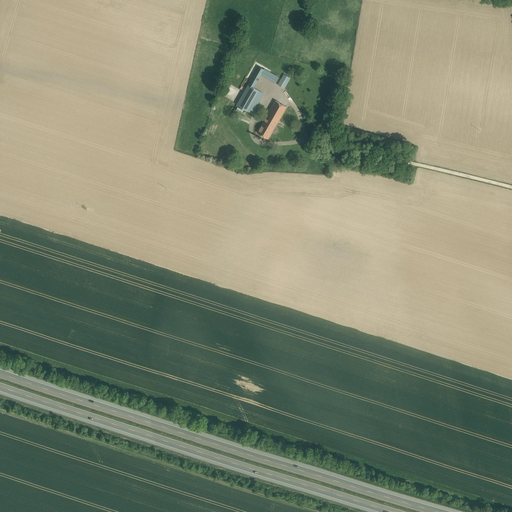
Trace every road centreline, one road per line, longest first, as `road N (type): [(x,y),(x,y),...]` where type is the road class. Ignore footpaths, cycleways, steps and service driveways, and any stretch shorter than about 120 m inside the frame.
road 1 (motorway): [(448,511),(0,368)]
road 2 (motorway): [(0,384),(402,511)]
road 3 (track): [(0,408),(321,511)]
road 4 (track): [(511,187),(303,135)]
road 5 (track): [(303,129),(294,105),(270,89),(251,126),(260,143),(303,135)]
